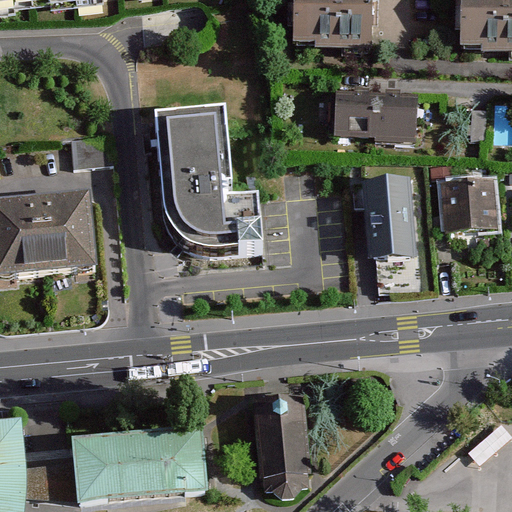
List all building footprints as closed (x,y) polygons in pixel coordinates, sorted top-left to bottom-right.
[(290,0),(289,43),(370,46),(372,0),(290,0)] [(511,0),(459,0),(458,46),(511,47),(511,0)] [(338,94),(335,136),(413,142),(416,100),(338,94)] [(237,203),(230,113),(158,119),(166,226),(183,251),(204,260),(272,254),(265,201),(237,203)] [(111,143),(75,145),(77,173),(112,172),(111,143)] [(361,184),(370,265),(418,260),(410,179),(361,184)] [(447,191),(450,239),(506,235),(502,187),(447,191)] [(91,189),(0,197),(0,274),(98,266),(91,189)] [(304,401),(258,404),(264,487),(269,487),(278,500),(299,498),(304,485),(309,485),(304,401)] [(29,424),(0,426),(0,511),(33,511),(34,503),(32,471),(29,424)] [(214,440),(80,451),(81,465),(84,497),(84,511),(122,511),(219,504),(214,440)] [(84,497),(81,465),(32,471),(34,503),(84,497)]
